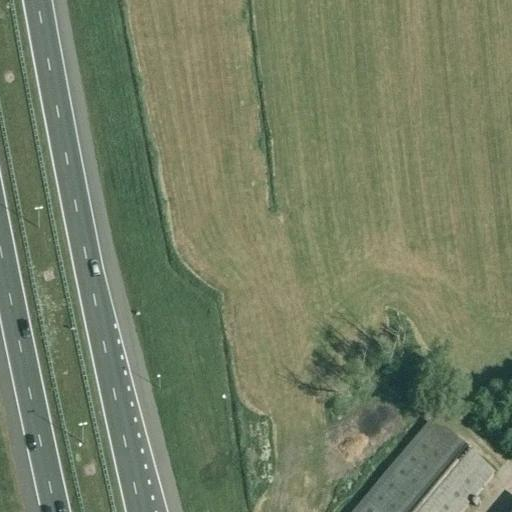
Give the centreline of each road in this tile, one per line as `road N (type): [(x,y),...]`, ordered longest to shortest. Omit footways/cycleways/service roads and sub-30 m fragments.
road 1 (motorway): [(141,511),(33,0)]
road 2 (motorway): [(0,311),(45,511)]
